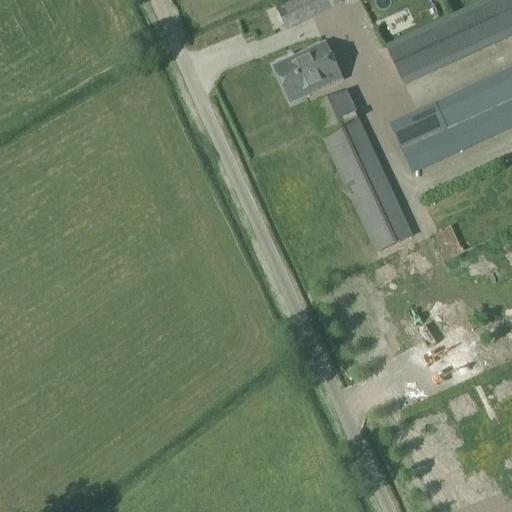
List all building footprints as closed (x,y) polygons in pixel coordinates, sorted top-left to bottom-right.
[(284,0),(263,8),(274,36),(315,21),(340,12),(336,2),(342,0),(360,0),(368,20),(390,12),(385,0),(284,0)] [(511,0),(494,0),(389,48),(405,85),(511,35),(511,0)] [(326,47),(276,69),(292,104),(342,81),(326,47)] [(511,71),(391,127),(413,175),(511,130),(511,71)] [(435,266),(457,256),(443,226),(421,237),(435,266)] [(441,383),(467,376),(455,331),(430,338),(441,383)] [(427,511),(438,511),(450,506),(439,486),(419,496),(427,511)]
